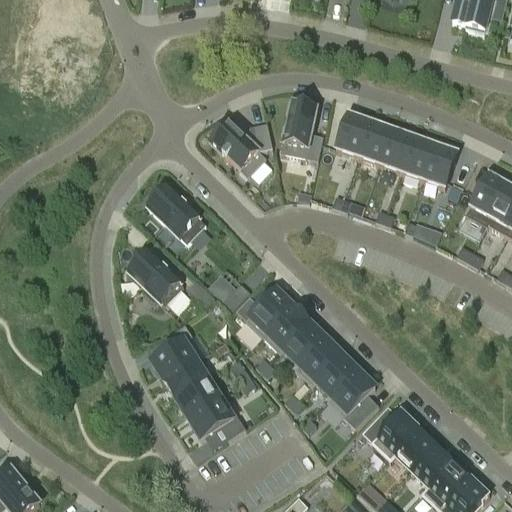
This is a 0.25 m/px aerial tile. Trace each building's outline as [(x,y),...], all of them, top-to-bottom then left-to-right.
[(455,16),(452,29),(465,32),(465,34),(484,39),(488,24),(501,27),(507,5),(493,2),(493,0),(456,0),(453,16),(455,16)] [(291,110),(280,160),(318,168),(323,144),(311,141),(317,116),(291,110)] [(358,165),(371,129),(348,121),(335,157),(358,165)] [(371,129),(358,165),(379,173),(392,137),(371,129)] [(210,149),(248,185),(266,166),(229,130),(210,149)] [(267,131),(253,134),(259,158),(272,155),(267,131)] [(414,145),(392,137),(379,173),(401,180),(414,145)] [(435,152),(414,145),(401,180),(422,188),(435,152)] [(435,152),(422,188),(445,196),(457,160),(435,152)] [(487,232),(509,193),(488,181),(465,223),(487,235),(488,233),(487,232)] [(511,234),(511,194),(509,193),(487,232),(488,233),(507,243),(511,234)] [(167,194),(148,214),(187,251),(206,232),(167,194)] [(299,198),(297,207),(309,209),(311,200),(299,198)] [(339,217),(343,206),(335,203),(332,214),(339,217)] [(351,209),(343,206),(339,217),(347,219),(351,209)] [(383,231),(386,220),(379,218),(375,228),(383,231)] [(394,223),(386,220),(383,231),(390,234),(394,223)] [(412,242),(416,231),(408,228),(404,239),(412,242)] [(467,269),(472,259),(461,253),(456,263),(467,269)] [(148,259),(129,279),(146,296),(143,299),(154,309),(157,306),(164,313),(183,294),(148,259)] [(483,265),(472,259),(467,269),(477,275),(483,265)] [(507,291),(511,281),(501,275),(496,285),(507,291)] [(196,288),(187,297),(206,315),(215,305),(196,288)] [(250,300),(241,291),(223,309),(233,318),(250,300)] [(263,345),(293,314),(276,297),(246,328),(263,345)] [(293,314),(263,345),(280,361),(283,358),(282,357),(309,330),(293,314)] [(325,346),(309,330),(282,357),(283,358),(298,373),(325,346)] [(164,388),(200,365),(188,346),(192,344),(185,332),(165,345),(171,355),(151,368),(164,388)] [(298,373),(294,376),(312,393),(315,390),(315,389),(342,362),(325,346),(298,373)] [(215,356),(219,362),(229,356),(225,349),(215,356)] [(358,378),(342,362),(315,389),(315,390),(330,405),(331,405),(358,378)] [(200,365),(164,388),(176,407),(212,384),(200,365)] [(259,381),(268,372),(262,366),(254,375),(259,381)] [(274,378),(268,372),(259,381),(265,386),(274,378)] [(331,405),(330,405),(327,408),(345,425),(375,395),(358,378),(331,405)] [(243,392),(253,385),(249,379),(239,385),(243,392)] [(212,384),(176,407),(188,427),(225,403),(212,384)] [(253,385),(243,392),(247,398),(257,392),(253,385)] [(288,416),(297,408),(291,402),(283,411),(288,416)] [(225,403),(188,427),(201,447),(237,424),(225,403)] [(302,413),(297,408),(288,416),(294,422),(302,413)] [(401,418),(397,422),(388,413),(362,440),(390,467),(395,462),(394,461),(419,435),(401,418)] [(301,436),(306,442),(315,433),(309,428),(301,436)] [(436,452),(419,435),(394,461),(395,462),(411,478),(436,452)] [(411,478),(428,494),(429,494),(454,468),(436,452),(411,478)] [(429,494),(428,494),(421,501),(433,511),(445,511),(471,485),(454,468),(429,494)] [(37,508),(41,505),(33,496),(30,499),(11,477),(2,484),(0,481),(0,507),(4,511),(37,511),(39,510),(37,508)] [(471,485),(445,511),(479,511),(489,502),(471,485)] [(379,511),(385,506),(376,497),(367,507),(371,511),(379,511)]
